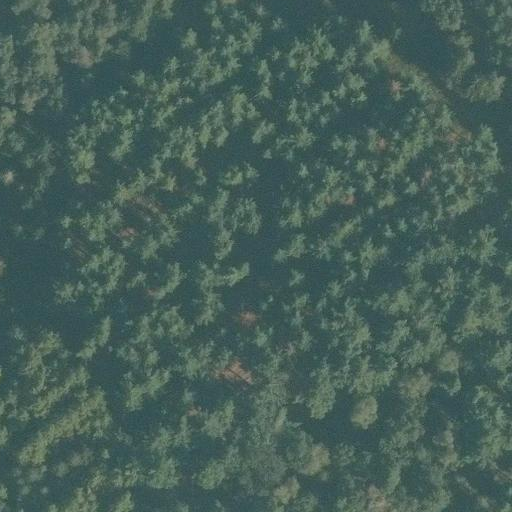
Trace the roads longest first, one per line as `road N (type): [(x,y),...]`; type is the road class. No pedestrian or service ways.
road 1 (track): [(511,330),(229,511)]
road 2 (track): [(511,122),(451,0)]
road 3 (track): [(418,390),(473,511)]
